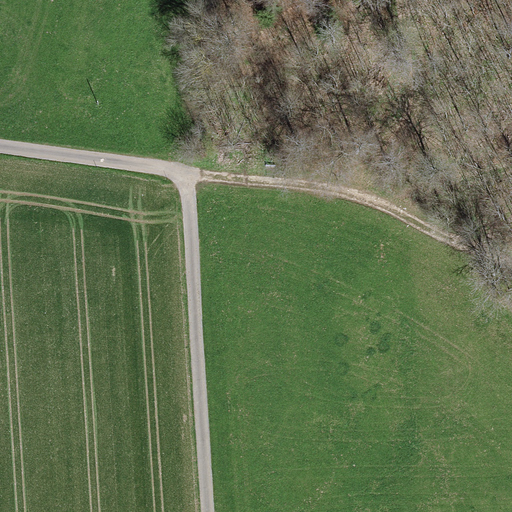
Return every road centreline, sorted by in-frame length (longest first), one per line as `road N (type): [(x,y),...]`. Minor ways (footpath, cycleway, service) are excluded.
road 1 (track): [(511,276),(409,223),(289,182),(188,175)]
road 2 (track): [(211,511),(188,175)]
road 3 (track): [(188,175),(0,149)]
